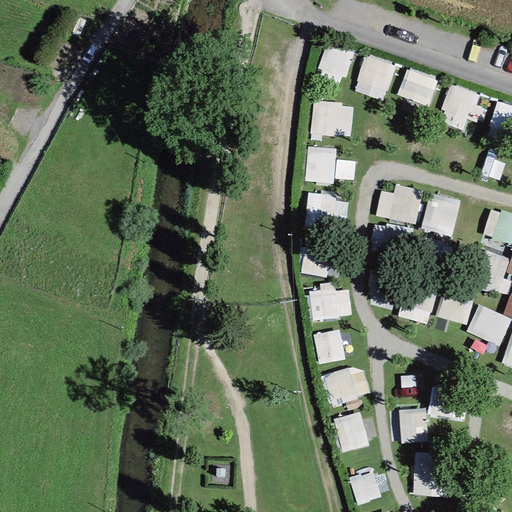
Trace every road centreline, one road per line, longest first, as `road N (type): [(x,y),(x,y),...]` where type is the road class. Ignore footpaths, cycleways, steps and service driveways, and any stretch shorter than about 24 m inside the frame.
road 1 (track): [(334,511),(286,298),(273,190),(303,13)]
road 2 (track): [(258,0),(211,207),(196,323)]
road 3 (residential): [(264,0),(511,87)]
road 4 (unclassified): [(0,216),(124,0)]
road 5 (track): [(196,323),(243,421),(250,511)]
